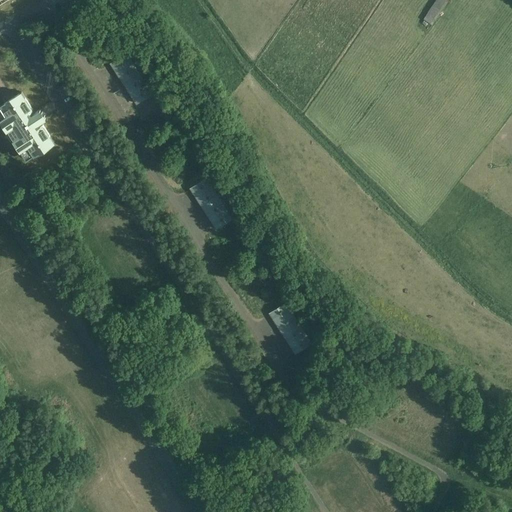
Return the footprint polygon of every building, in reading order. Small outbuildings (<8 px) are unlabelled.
[(449,2),(446,0),(435,0),(427,12),(428,12),(424,19),(432,25),(449,2)] [(152,94),(126,52),(110,63),(136,104),(152,94)] [(0,106),(0,117),(27,159),(54,141),(40,121),(46,117),(44,115),(45,115),(43,111),(42,111),(40,109),(35,113),(22,92),(19,94),(14,96),(4,103),(0,106),(1,106),(0,106)] [(232,218),(206,177),(189,188),(215,229),(232,218)] [(312,344),(286,302),(269,313),(295,354),(312,344)]
